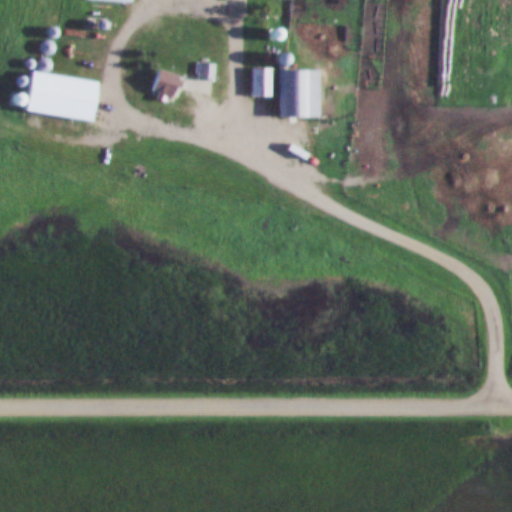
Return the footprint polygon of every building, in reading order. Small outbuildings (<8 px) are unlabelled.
[(346,36),(324,36),(324,47),(346,47),(346,36)] [(256,82),(256,55),(275,56),(275,82),(256,82)] [(282,105),(282,58),(312,58),(312,105),(282,105)] [(95,104),(32,93),(37,60),(101,70),(95,104)] [(213,65),(196,65),(196,80),(213,80),(213,65)] [(272,69),(248,69),(248,98),(272,98),(272,69)] [(181,78),(156,70),(147,96),(172,105),(181,78)]
